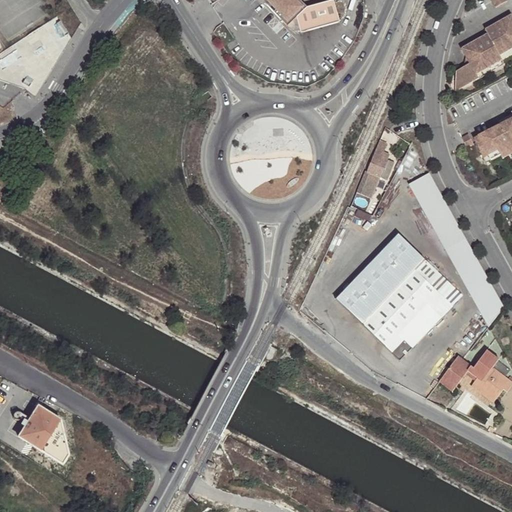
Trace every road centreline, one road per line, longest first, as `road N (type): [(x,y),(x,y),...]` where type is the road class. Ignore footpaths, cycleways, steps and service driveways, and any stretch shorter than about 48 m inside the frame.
road 1 (primary): [(239,199),(258,249),(253,317),(174,467)]
road 2 (unclassified): [(511,454),(370,383),(267,307)]
road 3 (unclassified): [(174,467),(0,362)]
road 4 (primary): [(183,473),(267,307)]
road 5 (primary): [(324,150),(404,0)]
road 6 (unclassified): [(0,132),(48,102),(102,23)]
road 7 (primary): [(390,0),(349,76),(294,108)]
road 8 (residential): [(457,0),(435,81),(440,133)]
